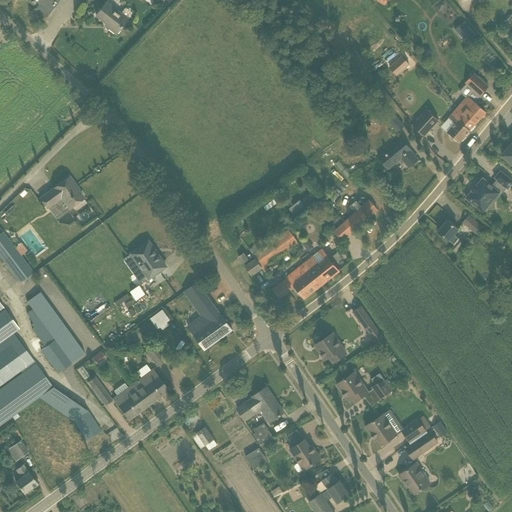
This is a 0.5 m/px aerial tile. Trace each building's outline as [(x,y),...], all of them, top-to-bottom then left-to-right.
[(26,0),(35,7),(32,12),(39,18),(43,13),(47,16),(59,0),(26,0)] [(106,3),(96,16),(110,27),(109,28),(116,34),(127,19),(106,3)] [(467,43),(475,37),(466,26),(458,32),(467,43)] [(445,49),(454,41),(447,33),(438,41),(445,49)] [(389,67),(397,75),(410,63),(402,55),(389,67)] [(468,96),(458,108),(473,121),(472,122),(475,125),(486,113),(475,103),(480,96),(489,87),(474,74),(466,83),(474,90),(468,96)] [(460,143),(475,125),(472,122),(473,121),(458,108),(449,118),(456,124),(448,132),(460,143)] [(427,111),(413,126),(424,136),(439,121),(427,111)] [(398,132),(404,127),(393,114),(387,119),(398,132)] [(379,158),(388,169),(402,158),(409,167),(418,160),(410,151),(411,150),(402,139),(379,158)] [(508,149),(502,156),(511,163),(511,144),(511,145),(510,146),(511,146),(509,149),(508,148),(507,149),(508,149)] [(511,180),(501,171),(495,178),(508,189),(511,184),(511,180)] [(69,177),(55,188),(56,190),(51,194),(49,192),(40,199),(47,208),(62,197),(70,208),(84,198),(74,185),(75,184),(69,177)] [(472,191),(466,198),(483,213),(486,209),(485,202),(493,201),(500,193),(483,179),(477,186),(476,185),(475,186),(476,187),(473,190),(473,189),(472,191)] [(295,213),(304,205),(300,200),(290,207),(295,213)] [(342,241),(353,231),(369,218),(361,209),(335,232),(342,241)] [(483,228),(469,216),(463,222),(477,234),(483,228)] [(458,229),(448,220),(438,232),(449,240),(454,245),(451,248),(456,252),(463,244),(459,241),(461,239),(454,234),(458,229)] [(256,259),(245,266),(252,276),(298,243),(289,230),(253,255),(256,259)] [(0,234),(0,256),(19,282),(33,272),(3,232),(0,234)] [(167,267),(149,242),(127,257),(134,267),(138,263),(150,279),(167,267)] [(339,271),(332,262),(322,250),(313,257),(287,276),(296,287),(305,298),(339,271)] [(336,265),(343,259),(336,252),(330,258),(336,265)] [(244,254),(239,257),(243,263),(248,260),(244,254)] [(194,335),(205,350),(232,330),(222,315),(221,316),(197,283),(185,292),(203,316),(188,327),(194,335)] [(373,324),(361,307),(354,312),(365,329),(373,324)] [(158,329),(171,320),(162,308),(150,317),(158,329)] [(0,343),(19,329),(4,309),(0,311),(0,343)] [(54,339),(32,310),(27,314),(31,320),(35,327),(32,329),(44,347),(54,339)] [(346,354),(333,333),(315,345),(325,360),(329,357),(333,363),(346,354)] [(0,386),(28,366),(26,364),(33,360),(14,334),(0,344),(0,386)] [(146,350),(157,366),(166,360),(154,344),(146,350)] [(0,425),(38,398),(39,398),(52,389),(51,388),(53,387),(36,364),(30,368),(29,367),(0,388),(0,425)] [(153,370),(142,378),(131,385),(147,406),(168,390),(153,370)] [(352,374),(337,384),(347,399),(351,396),(355,402),(369,393),(359,379),(357,381),(352,374)] [(88,381),(93,389),(92,390),(100,401),(101,400),(105,405),(112,400),(95,377),(88,381)] [(380,399),(392,391),(384,380),(372,388),(380,399)] [(128,420),(147,406),(131,385),(113,399),(128,420)] [(270,422),(276,418),(284,413),(267,387),(252,397),(253,398),(237,409),(245,420),(261,409),(270,422)] [(87,410),(52,389),(39,398),(73,419),(87,441),(101,432),(87,410)] [(187,425),(198,417),(194,411),(183,419),(187,425)] [(382,445),(392,439),(399,434),(385,414),(366,426),(376,441),(378,440),(382,445)] [(410,442),(413,440),(427,431),(426,429),(431,426),(424,416),(402,431),(410,442)] [(441,421),(433,426),(441,436),(448,431),(441,421)] [(273,437),(266,426),(253,434),(260,445),(273,437)] [(206,427),(197,433),(205,446),(214,440),(206,427)] [(413,459),(416,457),(439,442),(432,432),(406,449),(413,459)] [(304,439),(295,446),(290,449),(299,462),(295,465),(295,467),(298,471),(300,472),(304,469),(304,470),(321,458),(311,445),(309,446),(304,439)] [(20,441),(12,447),(20,458),(28,452),(20,441)] [(261,465),(252,452),(246,456),(254,469),(261,465)] [(416,463),(399,475),(407,487),(410,486),(415,494),(430,483),(416,463)] [(23,492),(24,494),(26,492),(27,493),(32,490),(31,488),(37,484),(29,472),(28,473),(23,465),(16,470),(22,478),(16,482),(23,492)] [(338,503),(349,495),(340,482),(338,483),(332,474),(323,481),(328,490),(309,503),(315,511),(332,511),(326,502),(333,496),(338,503)]
